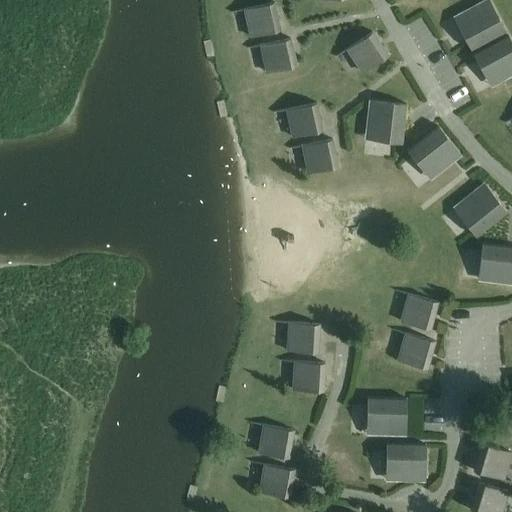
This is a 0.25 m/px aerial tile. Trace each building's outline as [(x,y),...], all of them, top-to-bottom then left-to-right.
[(490,0),(487,0),(455,18),(471,48),(506,29),(490,0)] [(251,36),(281,29),(275,1),(245,8),(251,36)] [(363,71),(389,54),(373,31),(348,47),(363,71)] [(491,84),(511,72),(511,39),(509,34),(474,53),(491,84)] [(268,71),(297,65),(291,37),(261,44),(268,71)] [(372,99),(372,100),(368,138),(402,142),(407,103),(372,99)] [(288,108),(294,136),(323,130),(317,102),(288,108)] [(430,177),(460,153),(461,152),(439,125),(408,150),(430,177)] [(333,138),(303,144),(309,172),(339,166),(333,138)] [(486,183),(485,184),(455,208),(476,235),(508,210),(486,183)] [(511,246),(483,243),(479,269),(479,277),(511,280),(511,246)] [(402,320),(431,328),(438,301),(409,293),(402,320)] [(288,350),(318,352),(320,323),(290,321),(288,350)] [(399,359),(428,367),(436,340),(406,332),(399,359)] [(295,360),(294,388),(324,390),(326,362),(295,360)] [(368,397),(367,423),(367,431),(407,432),(407,398),(368,397)] [(259,452),(289,457),(294,429),(264,423),(259,452)] [(511,451),(483,442),(474,469),(503,478),(511,451)] [(387,443),(386,469),(386,477),(426,478),(426,443),(387,443)] [(260,491),(290,496),(295,468),(265,463),(260,491)] [(471,508),(482,511),(501,511),(508,490),(479,481),(471,508)]
